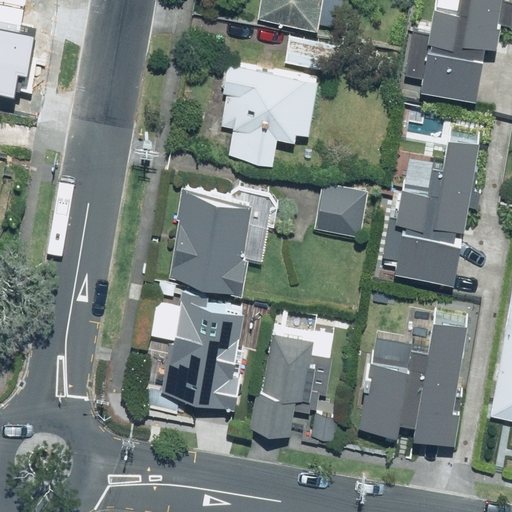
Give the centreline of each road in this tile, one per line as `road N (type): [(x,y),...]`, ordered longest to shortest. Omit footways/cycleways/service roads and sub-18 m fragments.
road 1 (residential): [(67,335),(123,0)]
road 2 (residential): [(184,483),(352,511)]
